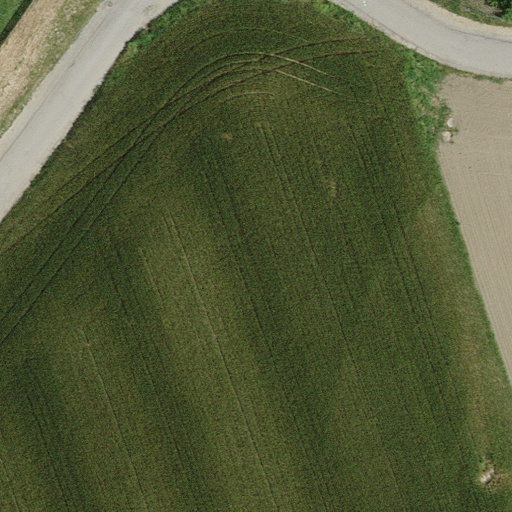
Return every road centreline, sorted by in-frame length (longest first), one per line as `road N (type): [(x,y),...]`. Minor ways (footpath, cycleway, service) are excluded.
road 1 (motorway): [(0,382),(281,0)]
road 2 (motorway): [(152,0),(0,207)]
road 3 (track): [(0,188),(144,0)]
road 4 (track): [(372,0),(477,53),(511,56)]
